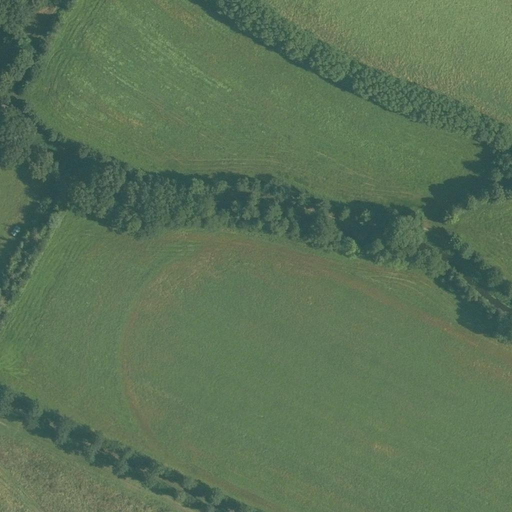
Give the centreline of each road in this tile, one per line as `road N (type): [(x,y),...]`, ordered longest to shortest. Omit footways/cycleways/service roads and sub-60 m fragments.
road 1 (track): [(2,104),(40,138),(157,196),(248,195),(423,233),(511,297)]
road 2 (track): [(238,511),(0,396)]
